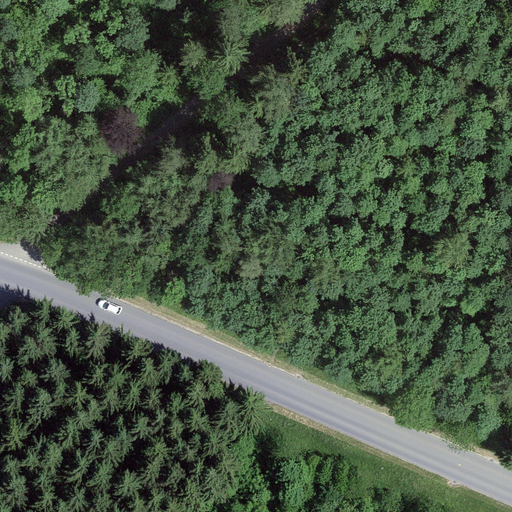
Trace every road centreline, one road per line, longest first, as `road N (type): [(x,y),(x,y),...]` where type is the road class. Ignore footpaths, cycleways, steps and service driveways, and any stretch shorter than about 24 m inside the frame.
road 1 (tertiary): [(511,488),(0,268)]
road 2 (track): [(319,0),(0,266)]
